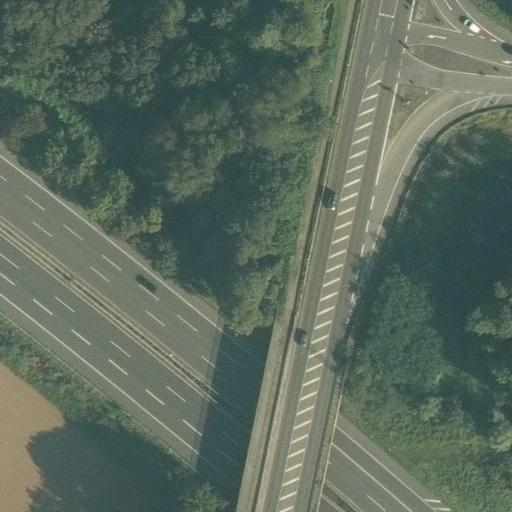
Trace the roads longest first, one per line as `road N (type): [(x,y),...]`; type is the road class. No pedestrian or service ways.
road 1 (motorway): [(370,487),(0,200)]
road 2 (motorway): [(0,256),(310,511)]
road 3 (motorway): [(324,309),(422,118),(457,93),(486,86)]
road 4 (secondary): [(324,309),(376,66)]
road 5 (secondary): [(284,511),(324,309)]
